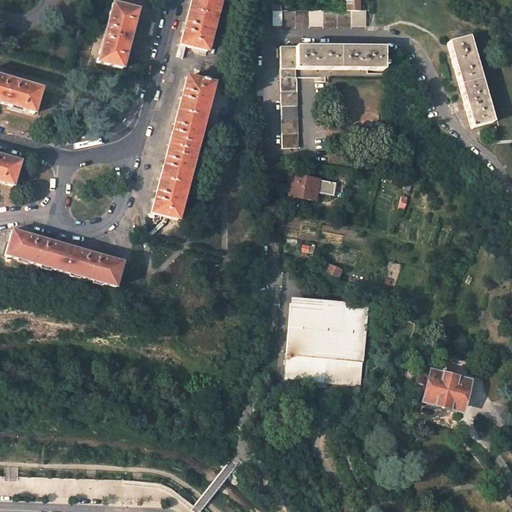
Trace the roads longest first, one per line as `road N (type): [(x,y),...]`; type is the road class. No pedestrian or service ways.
road 1 (unclassified): [(266,0),(270,270)]
road 2 (track): [(492,482),(422,455),(399,437),(397,405),(411,364)]
road 3 (unclassified): [(175,0),(135,146)]
road 4 (unclassified): [(57,210),(79,228),(99,227),(125,193),(135,146)]
road 5 (unclassified): [(121,511),(0,505)]
